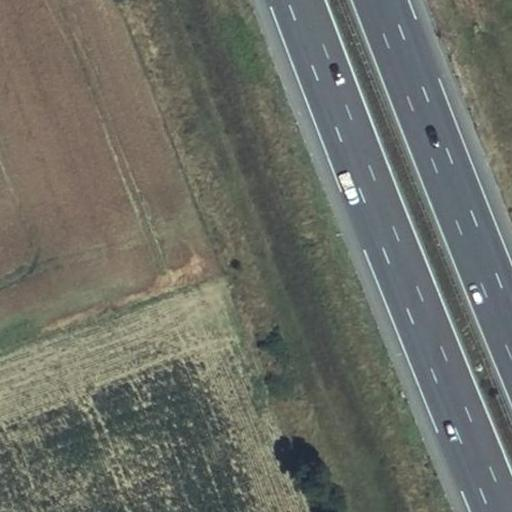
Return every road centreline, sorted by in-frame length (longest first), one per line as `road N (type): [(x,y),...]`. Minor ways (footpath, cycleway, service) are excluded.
road 1 (motorway): [(297,0),(497,511)]
road 2 (motorway): [(511,335),(380,0)]
